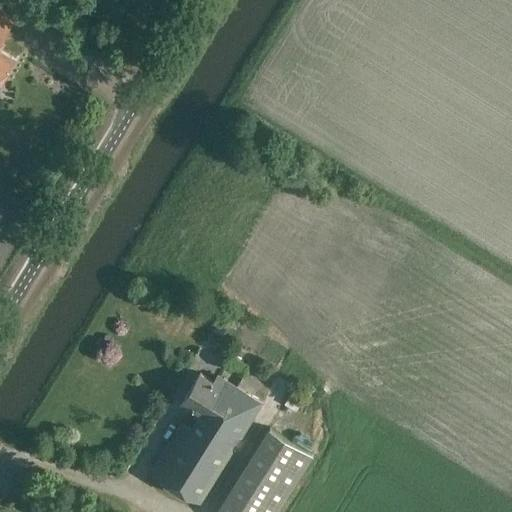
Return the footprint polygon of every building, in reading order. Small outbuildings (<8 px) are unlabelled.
[(0,81),(12,62),(0,55),(0,41),(15,18),(0,9),(0,81)] [(107,147),(109,134),(95,132),(93,145),(107,147)] [(235,330),(221,320),(210,337),(224,347),(235,330)] [(243,378),(250,367),(232,356),(225,367),(243,378)] [(214,382),(200,374),(182,402),(201,414),(191,430),(182,424),(151,474),(200,504),(262,404),(218,376),(214,382)] [(291,412),(299,400),(287,392),(279,404),(291,412)] [(278,511),(313,456),(270,429),(217,511),(278,511)]
